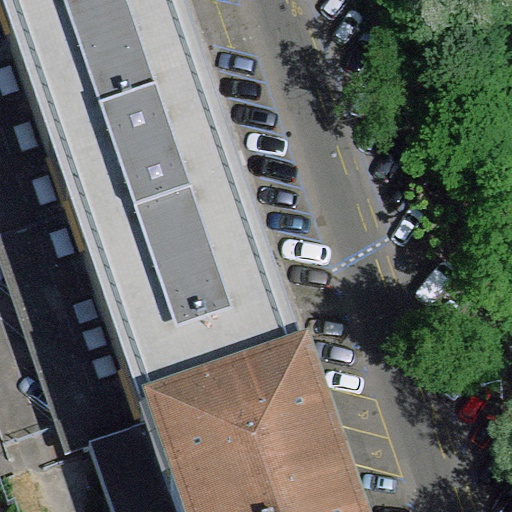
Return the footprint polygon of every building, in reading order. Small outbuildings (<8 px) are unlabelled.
[(0,0),(0,203),(87,453),(92,452),(148,433),(152,431),(76,216),(5,0),(0,0)] [(230,165),(173,0),(5,0),(76,216),(230,165)] [(304,378),(230,165),(76,216),(152,431),(292,382),(304,378)] [(336,511),(292,382),(152,431),(148,433),(174,511),(336,511)] [(112,511),(174,511),(148,433),(92,452),(98,470),(112,511)]
